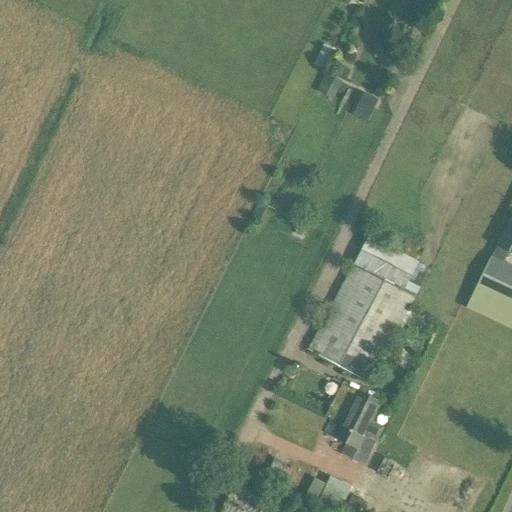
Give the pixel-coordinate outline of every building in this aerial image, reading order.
[(373,47),(384,68),(398,61),(387,39),(373,47)] [(313,65),(320,68),(328,72),(338,53),(329,48),(323,45),(313,65)] [(326,74),(319,89),(333,96),(340,82),(326,74)] [(364,93),(353,116),(367,123),(379,100),(364,93)] [(492,257),(467,307),(511,328),(511,266),(504,262),(509,252),(511,253),(511,221),(492,257)] [(354,265),(354,266),(415,297),(429,269),(368,238),(354,265)] [(308,350),(317,355),(368,382),(378,364),(368,359),(373,350),(384,356),(386,354),(389,356),(392,351),(389,349),(416,297),(415,297),(354,266),(354,265),(353,265),(308,350)] [(327,416),(343,423),(378,440),(384,427),(372,422),(382,403),(343,384),(327,416)] [(365,465),(378,440),(343,423),(335,439),(346,444),(341,454),(365,465)] [(384,457),(377,472),(389,479),(397,464),(384,457)] [(275,459),(266,479),(278,484),(287,465),(275,459)] [(338,511),(350,489),(351,485),(328,475),(325,482),(314,505),(329,511),(338,511)] [(310,484),(303,500),(314,505),(325,482),(314,477),(310,484)] [(234,485),(220,511),(262,511),(263,509),(261,502),(251,493),(237,486),(234,485)] [(359,511),(367,496),(356,491),(346,511),(359,511)]
